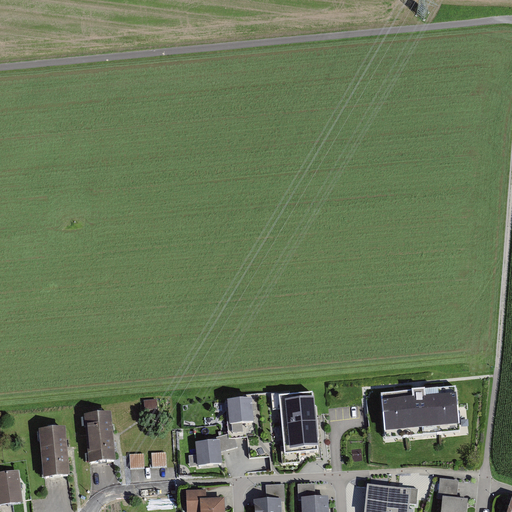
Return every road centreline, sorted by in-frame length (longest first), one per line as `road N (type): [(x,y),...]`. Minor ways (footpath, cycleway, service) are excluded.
road 1 (track): [(0,67),(511,18)]
road 2 (track): [(511,182),(485,480)]
road 3 (residential): [(340,511),(339,477),(233,480),(235,511)]
